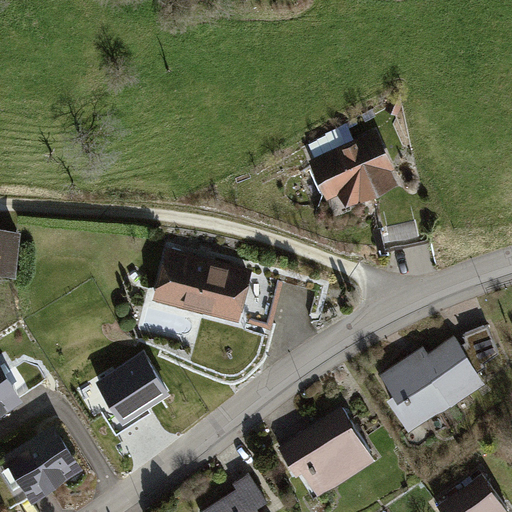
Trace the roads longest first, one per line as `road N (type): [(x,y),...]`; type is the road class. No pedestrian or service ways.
road 1 (residential): [(101,511),(332,341),(407,297),(511,262)]
road 2 (track): [(407,297),(255,232),(187,218),(0,204)]
